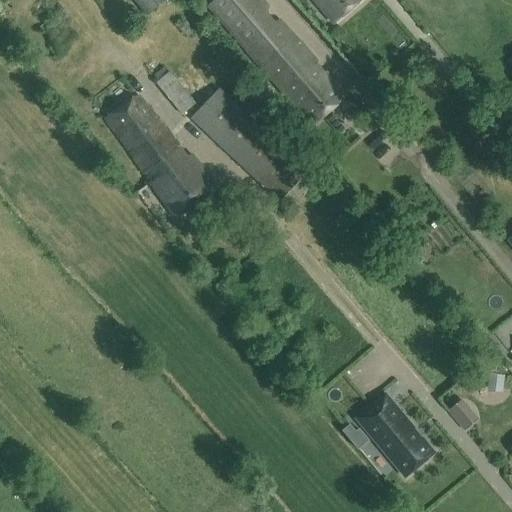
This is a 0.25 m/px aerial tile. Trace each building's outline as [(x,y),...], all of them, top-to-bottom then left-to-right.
[(134,0),(147,16),(166,0),(134,0)] [(213,0),(207,5),(312,126),(346,96),(327,73),(325,73),(315,62),(317,60),(305,47),(304,47),(280,20),(274,23),(265,12),(268,7),(261,0),(213,0)] [(314,0),(334,23),(359,0),(314,0)] [(181,115),(196,104),(170,71),(155,82),(181,115)] [(121,79),(112,85),(123,101),(132,95),(121,79)] [(279,201),(307,171),(218,89),(191,119),(279,201)] [(186,157),(178,145),(179,145),(172,136),(140,98),(105,119),(171,212),(175,218),(217,188),(191,154),(186,157)] [(465,170),(455,178),(478,205),(487,196),(465,170)] [(489,373),(487,391),(503,392),(504,374),(489,373)] [(386,394),(384,396),(378,401),(357,419),(405,477),(435,453),(423,438),(418,442),(410,431),(414,428),(396,406),(387,395),(386,394)] [(445,413),(461,434),(476,422),(460,402),(445,413)]
